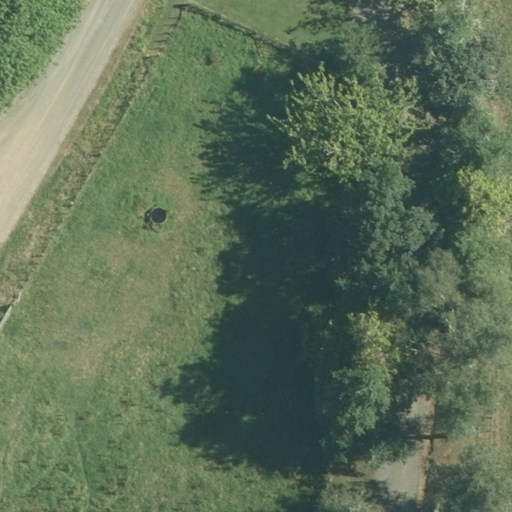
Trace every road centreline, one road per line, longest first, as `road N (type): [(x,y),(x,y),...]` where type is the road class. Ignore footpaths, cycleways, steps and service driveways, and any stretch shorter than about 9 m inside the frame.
road 1 (unknown): [(348,0),(375,94),(385,178),(358,511)]
road 2 (unknown): [(104,0),(0,168)]
